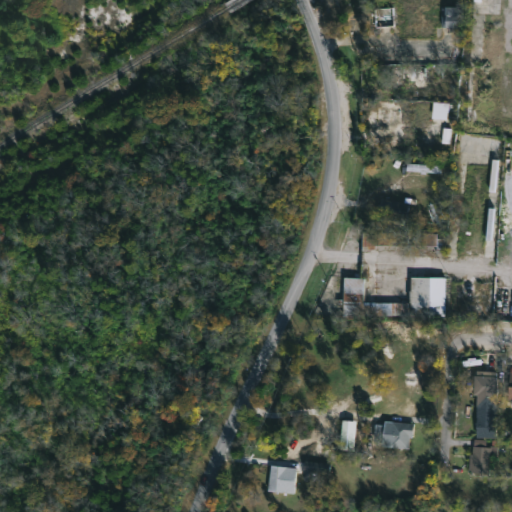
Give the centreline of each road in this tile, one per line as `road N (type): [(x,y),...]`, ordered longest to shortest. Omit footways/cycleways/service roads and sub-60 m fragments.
road 1 (residential): [(303,0),(332,104),(325,210),(285,325),(229,437),(192,482),(184,511)]
road 2 (residential): [(469,339),(453,337),(445,450)]
